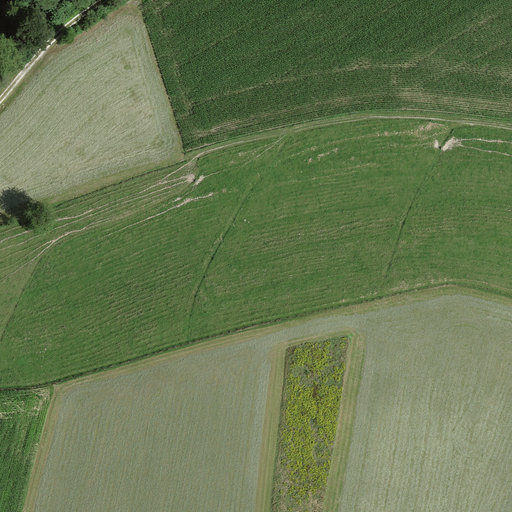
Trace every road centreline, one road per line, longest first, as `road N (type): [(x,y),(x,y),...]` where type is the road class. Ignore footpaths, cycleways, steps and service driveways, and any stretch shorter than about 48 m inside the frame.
road 1 (track): [(290,135),(412,117),(511,130)]
road 2 (track): [(106,0),(69,22),(0,104)]
